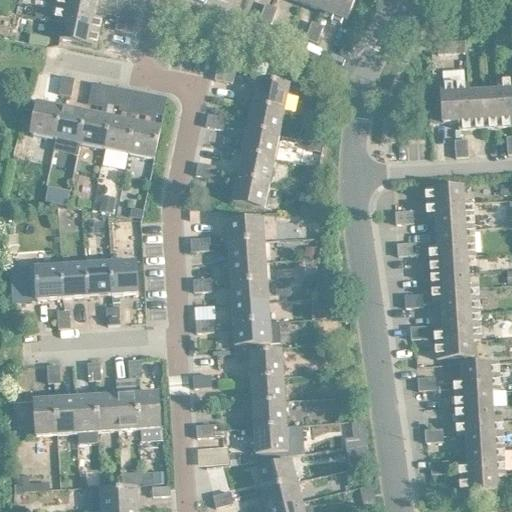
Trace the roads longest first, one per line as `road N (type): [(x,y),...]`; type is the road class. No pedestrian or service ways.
road 1 (tertiary): [(400,511),(362,169)]
road 2 (residential): [(181,328),(176,198),(203,81),(135,67)]
road 3 (residential): [(171,0),(365,74)]
road 4 (residential): [(190,511),(181,328)]
road 5 (residential): [(0,343),(181,328)]
road 6 (residential): [(362,169),(511,156)]
